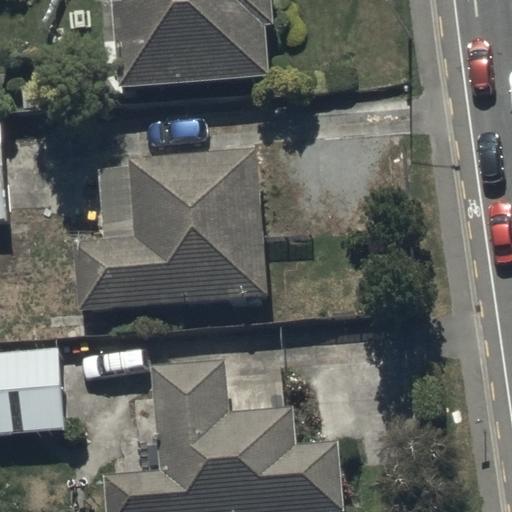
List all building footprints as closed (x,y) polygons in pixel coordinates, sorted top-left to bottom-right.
[(279,0),(118,0),(125,87),(274,77),(271,27),(281,26),(279,0)] [(0,222),(11,221),(5,125),(0,125),(0,222)] [(80,244),(86,312),(275,296),(263,149),(138,160),(138,165),(102,168),(108,242),(80,244)] [(64,348),(0,351),(0,433),(68,430),(64,348)] [(159,369),(167,468),(113,472),(116,511),(352,511),(346,442),(305,446),(302,406),(235,412),(231,363),(159,369)]
